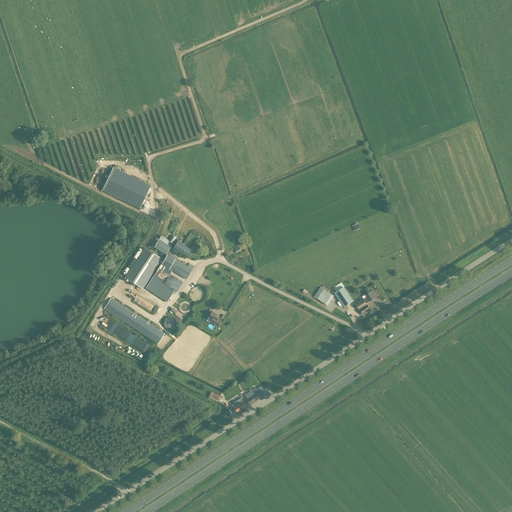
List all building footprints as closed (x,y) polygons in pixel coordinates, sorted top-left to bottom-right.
[(113,167),(102,190),(140,209),(151,186),(113,167)] [(156,237),(151,245),(154,247),(166,255),(171,247),(168,245),(169,242),(168,242),(169,241),(172,243),(176,238),(172,235),(169,240),(161,236),(159,239),(156,237)] [(178,240),(173,249),(186,257),(191,250),(183,245),(184,243),(178,240)] [(144,247),(125,277),(142,289),(161,261),(162,262),(154,274),(165,281),(163,284),(152,276),(145,286),(167,301),(173,290),(176,292),(183,282),(170,274),(172,270),(186,279),(194,267),(189,264),(187,267),(181,262),(181,261),(178,259),(177,260),(175,259),(175,260),(167,255),(164,260),(144,247)] [(344,287),(334,294),(343,308),(354,301),(344,287)] [(324,289),(317,299),(327,305),(334,296),(324,289)] [(363,299),(356,304),(363,314),(370,310),(366,304),(377,296),(373,290),(366,294),(368,297),(363,300),(363,299)] [(111,298),(104,309),(158,344),(165,333),(149,323),(149,324),(147,322),(148,322),(137,315),(136,315),(133,313),(134,313),(111,298)] [(215,317),(217,315),(212,312),(209,316),(212,319),(210,322),(218,327),(221,321),(218,319),(215,317)] [(177,325),(177,324),(177,323),(176,321),(176,320),(175,319),(174,318),(173,317),(172,317),(170,317),(169,317),(167,317),(166,318),(165,319),(164,320),(163,321),(163,322),(163,324),(163,325),(163,327),(164,328),(164,329),(166,330),(167,330),(168,331),(169,331),(171,331),(172,331),(174,330),(175,329),(176,328),(176,327),(177,325)] [(144,352),(148,345),(108,322),(106,325),(114,330),(112,333),(144,352)] [(260,390),(254,394),(246,400),(250,405),(264,396),(260,390)] [(211,392),(209,397),(218,401),(223,403),(224,401),(219,399),(220,396),(211,392)] [(235,404),(232,405),(237,412),(245,407),(240,399),(234,403),(235,404)]
